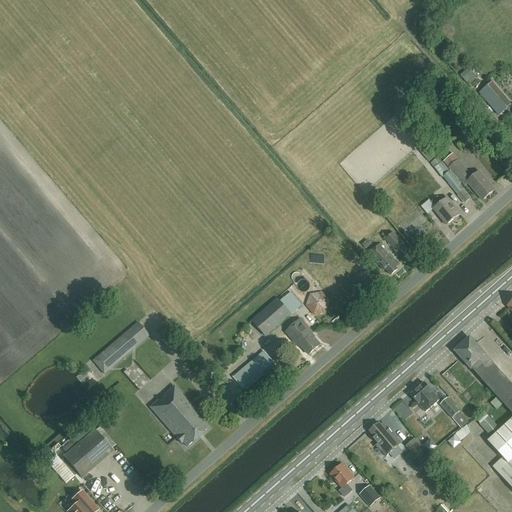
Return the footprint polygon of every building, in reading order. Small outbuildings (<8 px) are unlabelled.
[(485,80),(479,84),(482,89),(488,84),(485,80)] [(479,93),(499,116),(511,104),(493,82),(479,93)] [(440,128),(433,134),(444,146),(451,140),(440,128)] [(437,156),(427,145),(420,151),(430,162),(437,156)] [(464,191),(459,186),(461,184),(439,157),(431,163),(443,177),(458,195),(458,196),(464,204),(470,198),(464,191)] [(465,186),(468,183),(482,200),(495,190),(479,171),(473,177),(458,160),(449,168),(465,186)] [(446,225),(460,214),(447,198),(443,201),(438,196),(432,202),(436,207),(433,209),(446,225)] [(395,250),(402,243),(393,233),(386,240),(395,250)] [(396,268),(398,266),(380,245),(369,254),(384,271),(385,269),(391,276),(397,270),(396,268)] [(266,337),(302,305),(291,292),(280,302),(277,298),(252,320),(266,337)] [(325,313),(330,301),(322,292),(310,294),(306,305),(313,315),(325,313)] [(309,355),(320,345),(312,336),(314,334),(301,319),(285,333),(298,348),(301,345),(309,355)] [(104,374),(149,335),(137,322),(93,361),(104,374)] [(511,384),(470,338),(455,351),(461,358),(460,359),(470,370),(472,369),(482,380),(511,413),(511,419),(488,441),(503,458),(493,467),(511,488),(511,384)] [(245,391),(276,365),(264,351),(233,377),(245,391)] [(426,412),(439,400),(424,383),(410,395),(426,412)] [(186,446),(207,428),(199,418),(198,419),(192,412),(195,410),(174,386),(150,407),(176,438),(174,439),(179,444),(182,441),(186,446)] [(452,418),(459,412),(447,398),(440,404),(452,418)] [(499,409),(502,403),(496,399),(493,405),(499,409)] [(476,420),(481,425),(489,418),(484,412),(476,420)] [(468,421),(464,417),(457,423),(461,427),(468,421)] [(386,456),(400,444),(383,423),(381,425),(379,423),(369,432),(374,438),(373,439),(378,444),(377,445),(386,456)] [(406,439),(412,437),(407,427),(401,429),(406,439)] [(65,458),(82,478),(113,452),(95,432),(65,458)] [(420,463),(428,456),(416,442),(408,449),(420,463)] [(56,455),(48,463),(65,483),(74,476),(61,461),(56,455)] [(412,480),(421,470),(406,458),(398,468),(412,480)] [(343,488),(354,478),(342,464),(330,474),(343,488)] [(360,486),(367,482),(364,476),(357,480),(360,486)] [(102,484),(95,491),(99,496),(106,488),(102,484)] [(370,485),(360,494),(371,506),(381,497),(370,485)] [(81,492),(72,500),(76,504),(67,511),(95,511),(97,511),(91,503),(81,492)] [(111,505),(122,498),(119,492),(107,499),(111,505)] [(373,511),(392,511),(390,503),(372,508),(373,511)]
